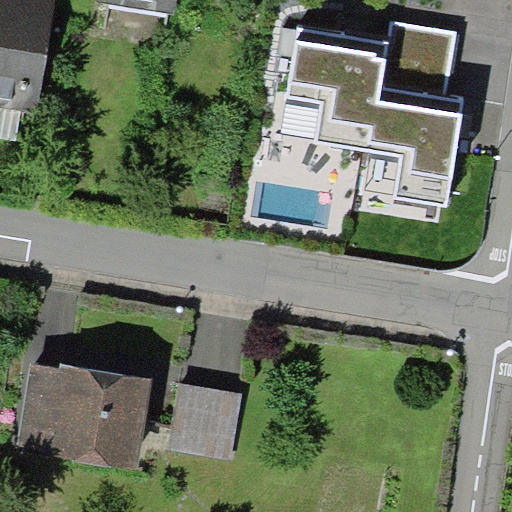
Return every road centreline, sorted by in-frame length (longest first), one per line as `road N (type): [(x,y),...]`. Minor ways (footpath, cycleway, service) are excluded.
road 1 (residential): [(504,320),(0,234)]
road 2 (residential): [(475,511),(504,320)]
